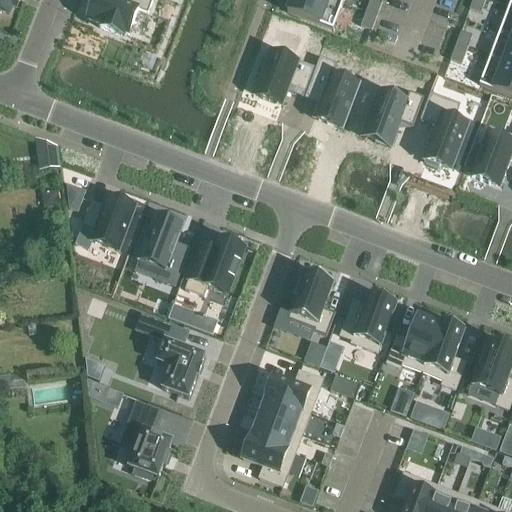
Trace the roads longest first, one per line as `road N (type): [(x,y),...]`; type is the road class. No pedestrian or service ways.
road 1 (residential): [(302,208),(198,484),(272,511)]
road 2 (residential): [(16,99),(302,208)]
road 3 (residential): [(302,208),(511,288)]
